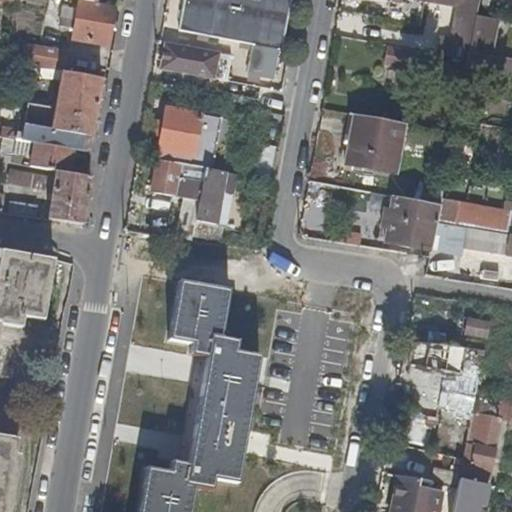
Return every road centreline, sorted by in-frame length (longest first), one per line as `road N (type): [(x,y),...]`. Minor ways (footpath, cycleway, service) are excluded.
road 1 (residential): [(57,511),(148,0)]
road 2 (residential): [(284,261),(278,245),(323,0)]
road 3 (residential): [(344,511),(389,282)]
road 4 (residential): [(389,282),(511,302)]
